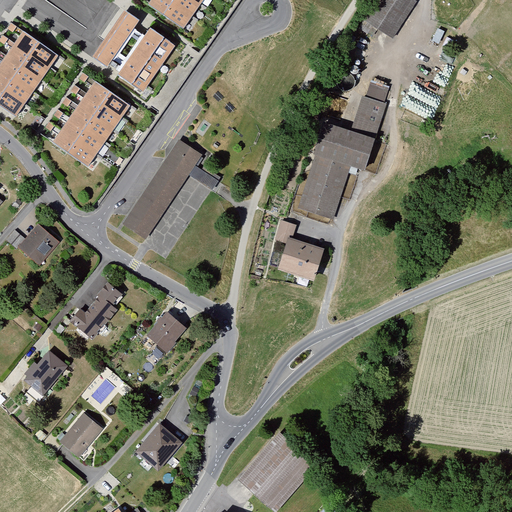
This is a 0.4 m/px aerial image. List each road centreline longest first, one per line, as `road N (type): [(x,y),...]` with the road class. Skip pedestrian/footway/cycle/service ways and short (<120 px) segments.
road 1 (tertiary): [(511,261),(421,295),(301,358),(224,449)]
road 2 (residential): [(229,37),(88,234)]
road 3 (residential): [(358,0),(290,113),(249,212)]
road 4 (residential): [(223,329),(215,308),(88,234)]
road 5 (residential): [(88,234),(0,133)]
road 6 (residential): [(224,449),(216,417),(230,346),(223,329)]
